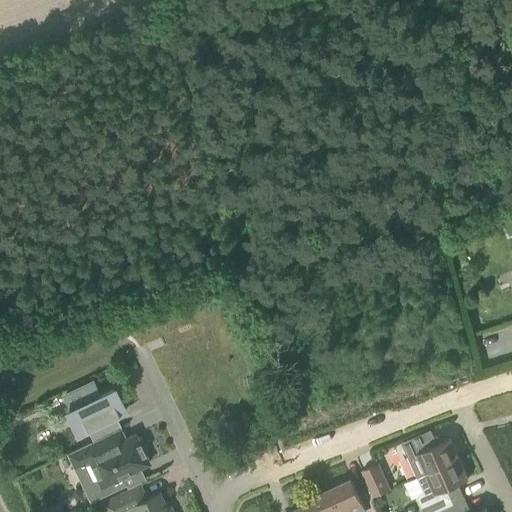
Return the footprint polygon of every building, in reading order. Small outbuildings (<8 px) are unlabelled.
[(511,215),(502,219),(509,235),(511,233),(511,215)] [(124,412),(112,387),(97,394),(91,382),(64,395),(70,408),(65,410),(77,434),(88,429),(92,439),(91,440),(92,441),(120,427),(120,426),(116,428),(111,418),(124,412)] [(148,463),(142,451),(145,447),(141,438),(136,438),(134,434),(125,438),(120,427),(92,441),(66,453),(73,468),(88,461),(97,480),(82,487),(89,502),(125,485),(121,476),(148,463)] [(271,432),(275,442),(284,438),(280,428),(271,432)] [(405,450),(416,477),(416,478),(418,477),(459,458),(450,438),(430,447),(427,440),(405,450)] [(446,489),(468,478),(459,458),(418,477),(425,491),(423,491),(421,492),(419,494),(417,495),(417,498),(417,499),(418,501),(422,511),(436,511),(438,511),(453,505),(446,489)] [(362,470),(374,496),(390,488),(387,481),(378,463),(362,470)] [(351,479),(330,488),(340,511),(357,511),(365,508),(351,479)] [(163,504),(164,504),(158,492),(145,498),(139,484),(98,504),(101,511),(172,511),(170,507),(165,510),(163,504)] [(309,498),(311,502),(312,502),(316,511),(340,511),(330,488),(309,498)] [(316,511),(312,502),(311,502),(290,511),(316,511)]
